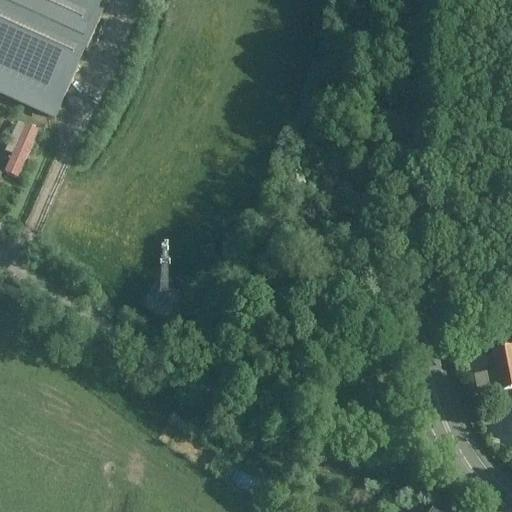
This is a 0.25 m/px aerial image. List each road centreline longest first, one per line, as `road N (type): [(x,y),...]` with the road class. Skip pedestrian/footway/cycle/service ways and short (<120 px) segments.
road 1 (secondary): [(507,511),(453,446),(425,357),(405,134),(409,0)]
road 2 (track): [(0,257),(223,401),(334,416)]
